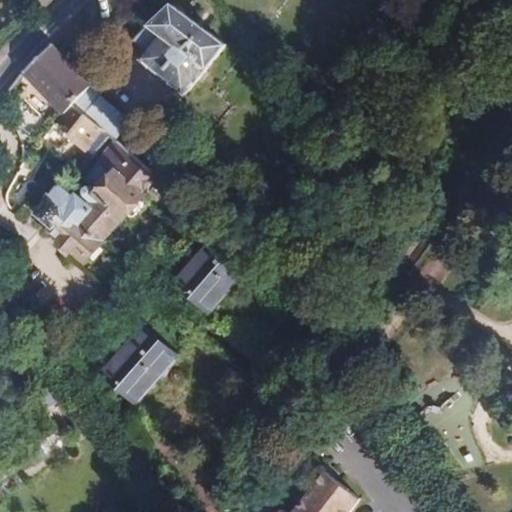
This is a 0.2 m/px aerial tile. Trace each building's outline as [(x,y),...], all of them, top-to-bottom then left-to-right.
[(232,43),(171,0),(152,21),(134,40),(147,51),(140,60),(189,93),(232,43)] [(54,41),(24,70),(66,112),(74,104),(88,89),(92,84),(75,64),(54,41)] [(133,122),(88,89),(74,104),(103,128),(116,140),(133,122)] [(87,151),(103,128),(74,104),(66,112),(61,117),(72,129),(67,135),(87,151)] [(141,191),(158,172),(116,140),(84,178),(93,186),(88,191),(83,198),(77,193),(74,196),(62,186),(58,186),(51,195),(50,194),(37,213),(53,225),(51,227),(64,239),(74,248),(87,260),(91,256),(95,259),(104,248),(100,245),(104,241),(101,238),(121,214),(125,217),(129,212),(132,215),(136,214),(143,206),(143,201),(141,199),(144,194),(141,191)] [(210,310),(248,266),(216,238),(178,282),(210,310)] [(61,243),(71,252),(74,248),(64,239),(61,243)] [(137,400),(176,356),(141,325),(102,369),(137,400)] [(58,429),(38,396),(5,415),(25,449),(58,429)] [(350,511),(361,499),(325,471),(298,507),(293,511),(285,511),(282,509),(280,511),(350,511)]
